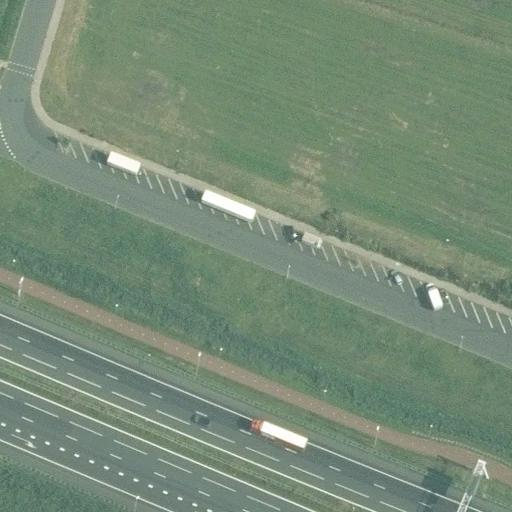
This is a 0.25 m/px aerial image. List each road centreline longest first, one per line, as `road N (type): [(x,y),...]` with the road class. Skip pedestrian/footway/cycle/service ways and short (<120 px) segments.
road 1 (unclassified): [(10,121),(40,162),(511,354)]
road 2 (motorway): [(438,511),(0,331)]
road 3 (motorway): [(0,401),(264,511)]
road 4 (unclassified): [(40,0),(10,121)]
